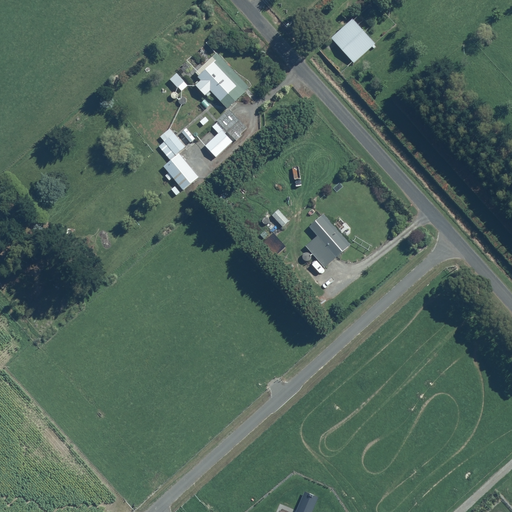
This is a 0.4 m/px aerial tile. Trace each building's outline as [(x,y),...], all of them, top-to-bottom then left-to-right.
[(352,19),(330,39),(353,63),(374,43),(352,19)] [(200,80),(195,85),(204,96),(210,91),(226,109),(249,88),(216,52),(193,73),(200,80)] [(177,73),(170,79),(181,91),(188,85),(177,73)] [(235,142),(241,137),(240,136),(246,131),(227,111),(216,122),(235,142)] [(188,128),(181,134),(189,143),(195,138),(188,128)] [(185,147),(169,129),(159,137),(163,142),(158,146),(170,161),(163,166),(168,173),(165,176),(170,182),(173,179),(176,183),(171,188),(177,195),(198,176),(178,153),(185,147)] [(221,132),(205,147),(215,158),(232,143),(221,132)] [(277,210),(271,216),(282,227),(288,222),(277,210)] [(306,247),(316,259),(307,267),(313,274),(322,266),(324,268),(351,245),(324,214),(308,227),(317,237),(306,247)]
